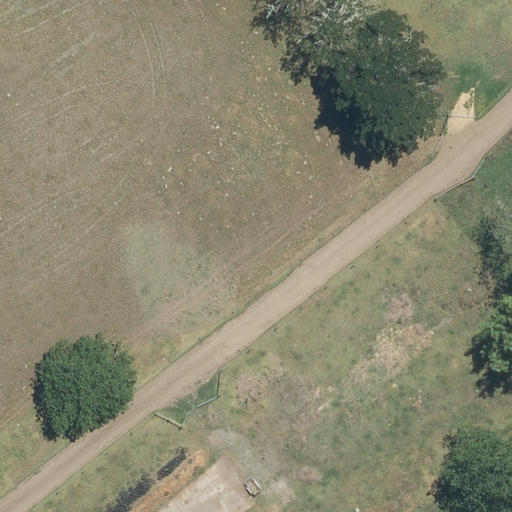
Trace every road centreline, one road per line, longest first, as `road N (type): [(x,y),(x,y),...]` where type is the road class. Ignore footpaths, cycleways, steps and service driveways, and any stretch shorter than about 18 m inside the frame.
road 1 (track): [(9,511),(511,111)]
road 2 (track): [(177,378),(263,463)]
